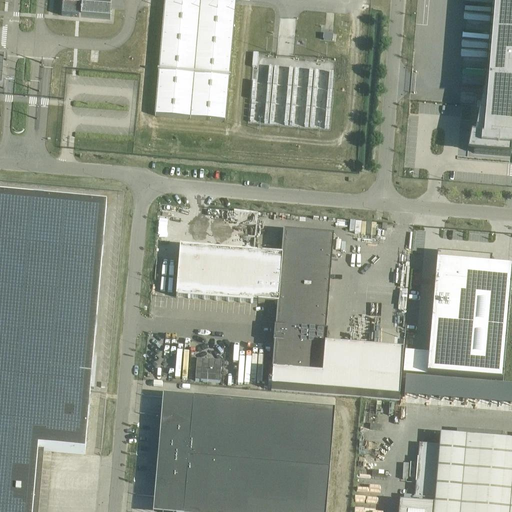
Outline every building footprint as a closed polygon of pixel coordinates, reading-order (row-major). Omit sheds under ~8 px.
[(62,0),(62,16),(110,20),(111,0),(62,0)] [(477,111),(473,154),(509,157),(510,157),(510,156),(510,152),(511,151),(511,0),(492,0),(490,34),(484,102),(483,112),(477,111)] [(235,14),(164,8),(155,116),(225,122),(235,14)] [(272,93),(281,93),(280,106),(267,105),(267,109),(256,108),(255,123),(330,129),(334,78),(332,64),(331,69),(327,69),(327,65),(325,65),(321,65),(316,66),(317,69),(315,69),(314,63),(306,65),(305,70),(290,68),(289,85),(279,87),(295,88),(272,93)] [(33,201),(0,198),(0,511),(32,511),(38,451),(85,455),(88,415),(89,415),(90,405),(89,405),(95,336),(96,336),(97,326),(96,325),(102,256),(103,256),(104,246),(103,246),(106,207),(43,202),(44,201),(33,200),(33,201)] [(334,237),(284,233),(282,257),(181,249),(181,248),(180,248),(176,298),(177,299),(177,298),(264,305),(265,303),(274,304),(274,306),(278,306),(276,329),(274,329),(274,331),(276,331),(275,342),(273,342),(273,344),(275,344),(272,374),(322,378),(325,348),(326,348),(327,346),(325,346),(325,335),(328,335),(328,333),(326,333),(334,237)] [(405,353),(403,375),(503,383),(503,381),(508,320),(511,273),(511,269),(491,268),(492,260),(468,258),(468,261),(462,261),(459,260),(459,257),(437,255),(435,279),(435,286),(429,355),(405,353)] [(407,399),(511,405),(511,384),(408,378),(407,399)] [(162,444),(161,449),(160,454),(160,459),(160,464),(160,470),(161,476),(162,481),(164,486),(185,488),(183,511),(326,511),(335,412),(191,399),(193,400),(191,430),(169,428),(167,433),(164,438),(162,444)] [(511,511),(511,442),(440,437),(439,447),(419,445),(414,504),(399,503),(398,511),(511,511)]
